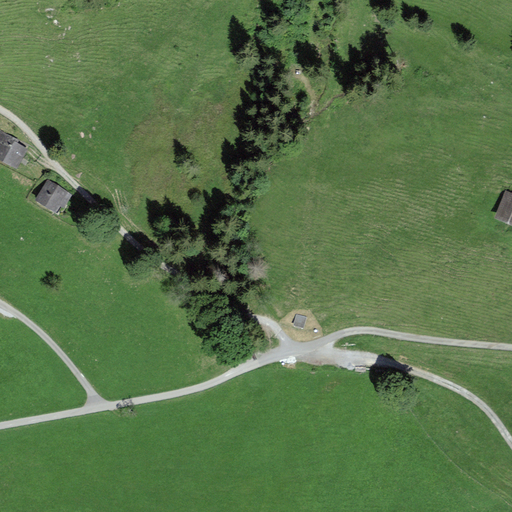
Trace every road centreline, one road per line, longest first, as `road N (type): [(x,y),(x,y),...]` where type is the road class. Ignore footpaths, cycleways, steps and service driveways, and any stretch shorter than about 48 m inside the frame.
road 1 (track): [(288,353),(246,313),(148,255),(0,113)]
road 2 (residential): [(0,426),(182,393),(288,353)]
road 3 (track): [(298,349),(398,365),(453,385),(511,443)]
road 4 (track): [(288,353),(369,329),(511,347)]
